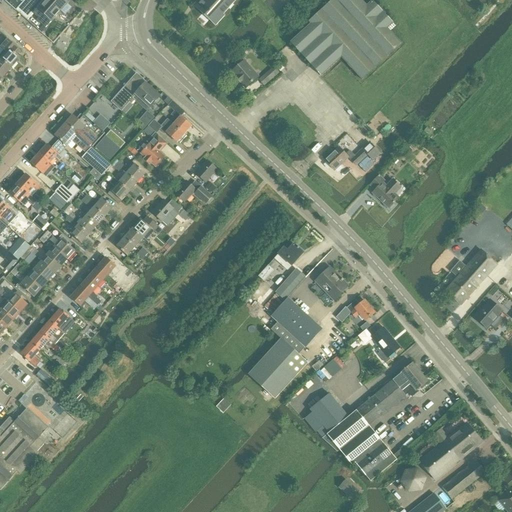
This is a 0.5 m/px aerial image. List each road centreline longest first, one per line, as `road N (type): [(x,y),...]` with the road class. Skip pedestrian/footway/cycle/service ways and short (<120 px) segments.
road 1 (tertiary): [(511,431),(367,255),(227,120)]
road 2 (residential): [(227,120),(7,355)]
road 3 (tertiary): [(227,120),(148,43),(144,28)]
